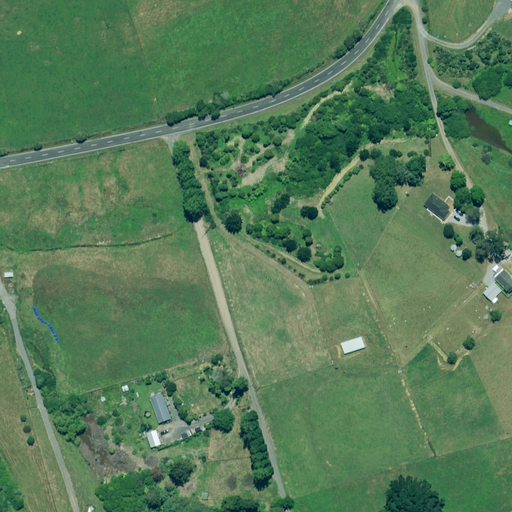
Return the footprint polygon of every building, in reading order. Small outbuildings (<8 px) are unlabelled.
[(451,211),(448,209),(450,206),(434,193),(424,204),(443,220),(451,211)] [(500,247),(498,247),(504,256),(505,255),(506,257),(511,253),(506,243),(500,247)] [(511,287),(511,278),(503,269),(494,277),(508,292),(511,287)] [(501,291),(493,283),(483,293),(491,301),(501,291)] [(345,354),(365,347),(362,337),(341,343),(345,354)] [(164,401),(160,392),(149,397),(158,423),(171,419),(166,406),(168,405),(166,400),(164,401)] [(161,444),(156,430),(146,433),(151,448),(161,444)]
